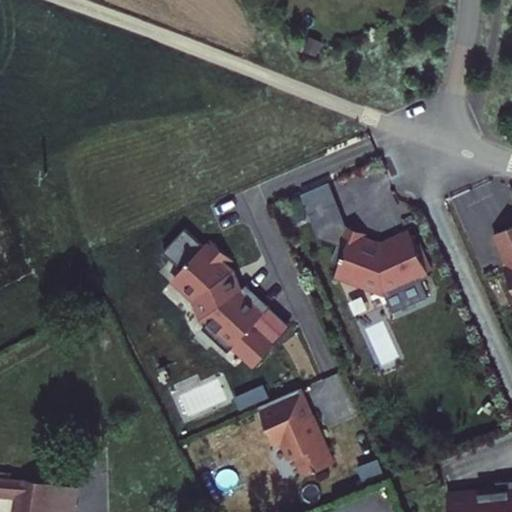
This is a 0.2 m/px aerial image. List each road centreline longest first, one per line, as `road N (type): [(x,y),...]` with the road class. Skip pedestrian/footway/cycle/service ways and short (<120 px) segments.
road 1 (unclassified): [(441,145),(60,0)]
road 2 (residential): [(471,0),(441,145)]
